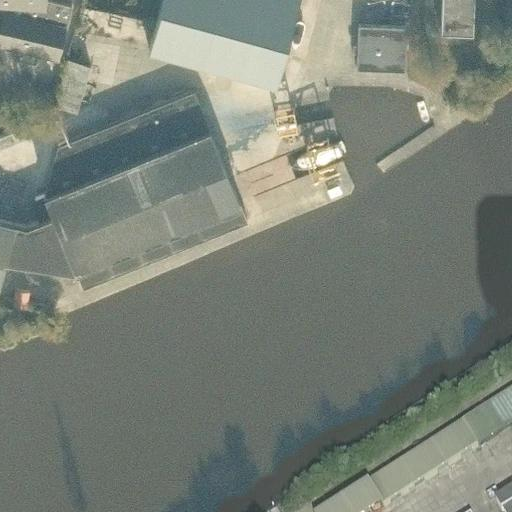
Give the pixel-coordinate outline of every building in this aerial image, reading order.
[(0,0),(0,42),(55,56),(63,26),(64,26),(70,4),(55,0),(0,0)] [(148,47),(148,48),(275,83),(279,68),(293,17),(297,0),(160,0),(156,17),(148,47)] [(440,0),(440,17),(440,30),(472,31),(472,17),(472,0),(440,0)] [(89,27),(94,9),(81,6),(77,21),(79,24),(89,27)] [(356,68),(368,68),(403,70),(405,26),(358,24),(357,30),(356,68)] [(75,110),(90,64),(66,57),(52,102),(75,110)] [(49,103),(53,86),(43,83),(38,100),(49,103)] [(0,270),(4,257),(75,268),(82,287),(247,221),(238,202),(193,89),(57,144),(44,193),(44,194),(34,198),(32,203),(38,220),(26,225),(13,221),(0,217),(0,270)] [(26,309),(28,291),(15,288),(12,307),(26,309)] [(511,393),(463,425),(334,508),(327,511),(378,511),(432,477),(478,448),(511,426),(511,393)] [(502,511),(511,511),(511,493),(495,504),(500,511),(501,511),(502,511)]
